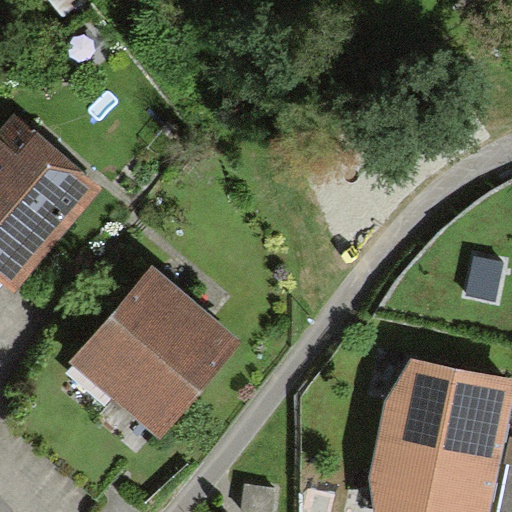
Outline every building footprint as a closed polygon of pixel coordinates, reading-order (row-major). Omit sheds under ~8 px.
[(0,275),(14,287),(101,187),(17,114),(0,133),(0,275)] [(152,268),(74,369),(161,438),(242,340),(209,314),(181,291),(152,268)] [(511,379),(412,360),(385,400),(370,480),(376,511),(485,511),(503,425),(511,379)] [(511,511),(511,449),(499,511),(511,511)] [(273,511),(277,489),(245,485),(241,511),(246,511),(273,511)]
